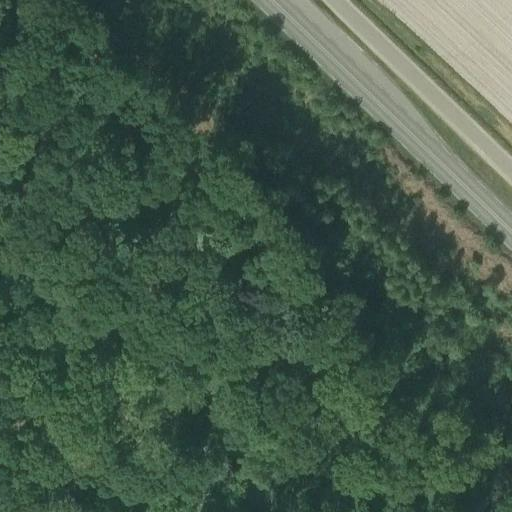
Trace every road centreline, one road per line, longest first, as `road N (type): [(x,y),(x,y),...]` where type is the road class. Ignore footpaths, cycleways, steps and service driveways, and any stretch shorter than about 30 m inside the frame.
road 1 (primary): [(511,238),(268,0)]
road 2 (unclassified): [(511,173),(333,0)]
